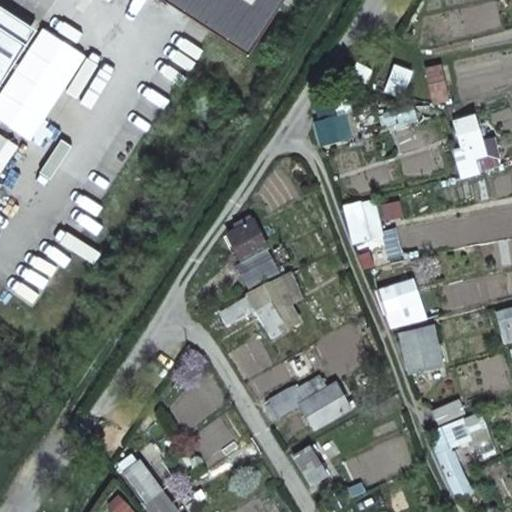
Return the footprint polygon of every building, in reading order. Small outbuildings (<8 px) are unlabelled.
[(162,0),(207,29),(226,0),(162,0)] [(0,86),(27,45),(0,27),(0,86)] [(252,219),(228,232),(243,261),(268,248),(252,219)] [(393,285),(377,291),(384,313),(401,308),(393,285)] [(264,286),(250,291),(259,308),(271,300),(264,286)] [(248,296),(220,312),(228,326),(256,310),(248,296)] [(259,308),(256,310),(273,339),(287,329),(271,300),(259,308)] [(511,307),(496,311),(504,343),(511,340),(511,307)] [(309,383),(268,407),(275,419),(300,404),(314,428),(351,407),(336,383),(316,395),(309,383)] [(137,461),(124,475),(146,501),(160,491),(137,461)] [(146,501),(143,504),(149,511),(162,511),(173,503),(162,489),(160,491),(146,501)]
